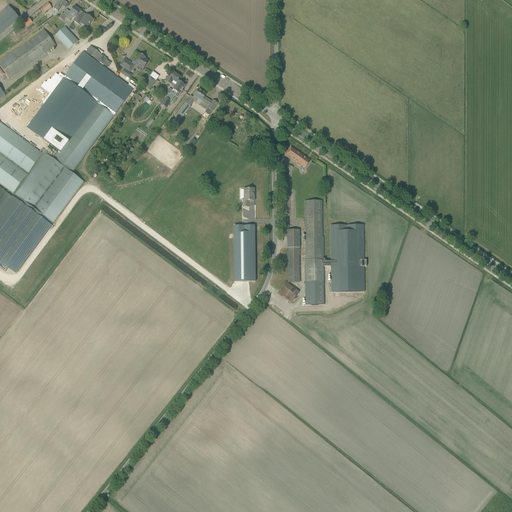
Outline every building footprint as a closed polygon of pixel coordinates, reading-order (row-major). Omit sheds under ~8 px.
[(58,0),(58,1),(53,9),(58,13),(63,5),(66,1),(64,0),(58,0)] [(41,8),(45,13),(51,8),(48,3),(41,8)] [(73,17),(75,18),(78,14),(80,11),(74,6),(69,14),(66,19),(70,21),(73,17)] [(0,35),(19,19),(9,7),(0,14),(0,35)] [(78,14),(75,18),(73,21),(80,26),(81,25),(87,29),(93,19),(86,15),(84,18),(78,14)] [(28,18),(22,23),(22,24),(25,28),(32,23),(28,18)] [(55,36),(68,51),(78,42),(64,27),(55,36)] [(18,35),(22,40),(30,33),(26,28),(18,35)] [(0,61),(0,66),(10,80),(56,46),(44,30),(0,61)] [(66,79),(78,89),(84,82),(85,80),(99,62),(103,65),(107,59),(90,47),(66,79)] [(124,59),(120,66),(130,73),(134,65),(135,64),(143,69),(148,62),(145,59),(146,58),(139,54),(137,57),(136,57),(132,64),(124,59)] [(84,82),(54,123),(71,136),(114,78),(107,73),(109,70),(103,65),(99,62),(85,80),(84,82)] [(32,88),(43,103),(66,86),(55,71),(32,88)] [(179,81),(178,81),(180,77),(173,73),(170,78),(168,77),(165,82),(174,88),(179,81)] [(143,86),(149,90),(156,81),(150,76),(143,86)] [(183,90),(182,90),(185,86),(184,85),(185,84),(181,81),(180,82),(181,82),(180,83),(179,81),(174,88),(169,95),(167,94),(165,98),(161,105),(166,108),(170,102),(171,102),(177,93),(180,95),(183,90)] [(100,106),(112,115),(133,86),(127,82),(124,86),(119,82),(100,106)] [(40,120),(49,127),(73,95),(64,89),(40,120)] [(190,96),(185,103),(190,107),(194,100),(200,104),(201,102),(208,106),(207,108),(212,112),(215,108),(217,103),(213,100),(212,102),(205,97),(206,95),(198,89),(196,93),(193,98),(190,96)] [(39,103),(41,101),(34,93),(32,95),(39,103)] [(134,99),(138,102),(143,96),(139,93),(134,99)] [(183,111),(185,108),(184,107),(186,104),(185,103),(176,114),(179,117),(183,111)] [(0,184),(14,195),(52,223),(83,182),(71,172),(114,116),(112,115),(100,106),(97,104),(68,143),(66,142),(54,157),(45,150),(42,154),(0,123),(0,184)] [(215,116),(209,125),(213,128),(219,119),(215,116)] [(300,167),(301,166),(305,168),(310,162),(291,148),(286,154),(290,156),(288,158),(300,167)] [(243,207),(249,207),(249,201),(254,201),(254,189),(245,189),(245,199),(243,199),(243,207)] [(52,223),(14,195),(0,213),(0,268),(5,272),(8,268),(15,274),(51,226),(52,223)] [(322,201),(305,201),(305,260),(322,260),(322,201)] [(230,259),(229,227),(204,227),(204,210),(190,210),(190,236),(213,236),(213,259),(230,259)] [(331,260),(323,260),(323,265),(331,265),(331,293),(364,293),(364,267),(366,267),(366,260),(364,260),(363,226),(330,226),(331,260)] [(235,227),(233,227),(234,282),(255,282),(254,227),(235,227)] [(287,231),(288,282),(300,282),(299,231),(287,231)] [(305,260),(305,283),(305,306),(324,306),(323,282),(323,265),(323,260),(322,260),(305,260)] [(277,294),(290,304),(299,293),(286,283),(277,294)]
